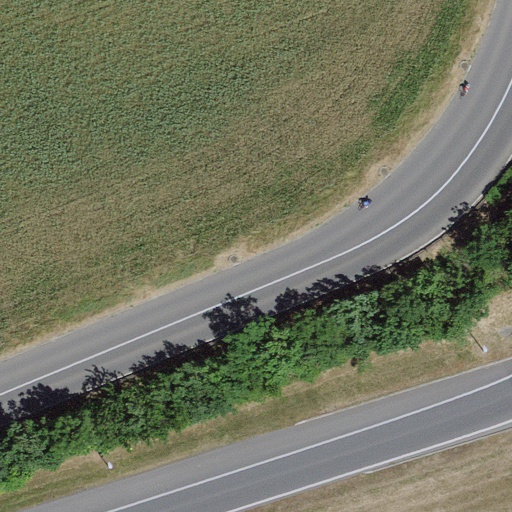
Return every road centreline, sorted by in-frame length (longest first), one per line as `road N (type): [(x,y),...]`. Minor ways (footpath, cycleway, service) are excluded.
road 1 (unclassified): [(0,394),(388,230),(457,172),(511,82)]
road 2 (motorway): [(511,398),(167,511)]
